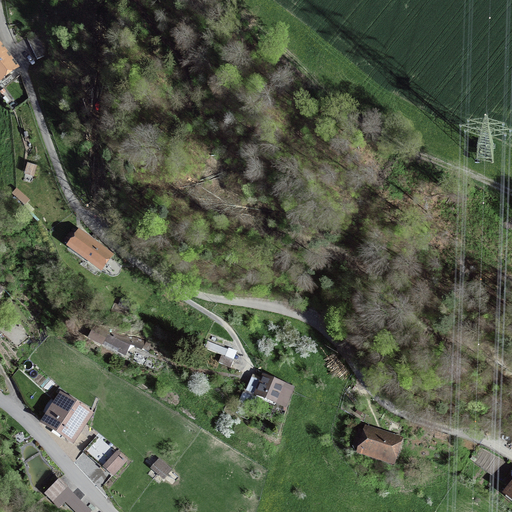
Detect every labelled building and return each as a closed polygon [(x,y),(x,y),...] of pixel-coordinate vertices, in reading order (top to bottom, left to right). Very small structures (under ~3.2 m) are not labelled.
[(27,39),(37,60),(50,54),(40,33),(27,39)] [(0,88),(20,75),(0,45),(0,88)] [(63,247),(98,273),(111,256),(76,230),(63,247)] [(152,353),(155,346),(96,326),(90,340),(121,355),(126,341),(152,353)] [(232,366),(237,348),(210,340),(207,349),(222,353),(219,362),(232,366)] [(286,408),(294,388),(264,376),(256,397),(286,408)] [(72,442),(91,414),(61,395),(43,423),(72,442)] [(394,460),(400,442),(361,430),(355,448),(394,460)] [(113,476),(125,460),(97,435),(84,451),(113,476)] [(164,481),(172,470),(159,459),(150,470),(164,481)] [(90,511),(59,481),(46,494),(54,502),(57,499),(63,505),(66,501),(76,511),(90,511)] [(511,482),(503,493),(511,500),(511,482)]
